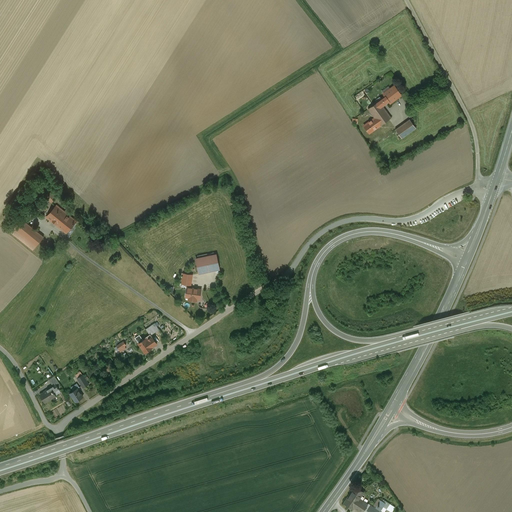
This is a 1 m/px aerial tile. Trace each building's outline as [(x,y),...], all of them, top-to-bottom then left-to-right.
[(385,97),(388,102),(390,103),(394,100),(394,99),(400,95),(394,86),(390,89),(390,90),(383,94),(385,97)] [(388,102),(385,97),(368,109),(374,118),(364,125),(369,133),(390,118),(382,106),(388,102)] [(409,120),(395,130),(401,139),(415,129),(409,120)] [(42,182),(22,206),(27,209),(40,193),(51,203),(58,195),(42,182)] [(64,212),(56,205),(46,217),(66,233),(76,222),(69,216),(71,213),(66,209),(64,212)] [(43,237),(18,216),(7,230),(33,250),(43,237)] [(216,254),(196,258),(199,273),(219,269),(216,254)] [(192,275),(183,273),(182,283),(191,285),(192,275)] [(201,289),(187,287),(186,297),(190,298),(190,300),(195,301),(195,298),(198,299),(199,294),(200,294),(201,289)] [(154,323),(145,329),(150,336),(159,330),(154,323)] [(152,337),(147,340),(152,347),(157,344),(152,337)] [(146,338),(138,343),(144,353),(152,348),(152,347),(147,340),(146,338)] [(115,347),(120,353),(126,347),(120,342),(115,347)] [(54,377),(49,381),(52,386),(58,382),(54,377)] [(78,381),(82,388),(88,384),(84,378),(78,381)] [(82,388),(81,389),(85,395),(94,389),(90,383),(88,384),(82,388)] [(58,390),(55,385),(46,391),(47,391),(40,395),(45,402),(54,396),(53,393),(58,390)] [(78,390),(70,394),(76,402),(83,398),(78,390)] [(363,492),(354,487),(344,503),(353,508),(359,499),(363,492)] [(362,511),(367,504),(359,499),(353,508),(358,511),(362,511)] [(368,504),(367,504),(362,511),(380,511),(385,503),(380,500),(375,508),(368,504)]
